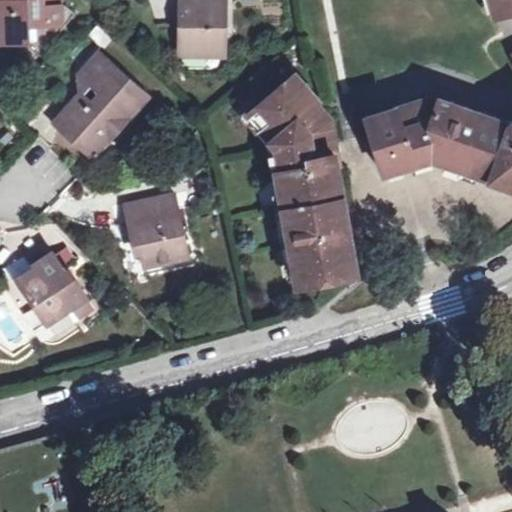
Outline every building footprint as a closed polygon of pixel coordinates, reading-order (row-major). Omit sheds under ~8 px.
[(0,0),(0,1),(2,1),(2,15),(0,16),(0,26),(2,29),(2,42),(25,42),(43,55),(78,12),(68,4),(62,4),(62,0),(0,0)] [(228,0),(191,0),(191,9),(185,9),(184,43),(199,43),(199,54),(227,55),(228,0)] [(511,0),(491,0),(496,17),(511,12),(511,0)] [(199,43),(184,43),(184,54),(199,54),(199,43)] [(71,106),(59,119),(76,134),(78,142),(92,154),(108,136),(107,119),(117,109),(125,116),(142,97),(107,67),(113,60),(99,48),(77,73),(99,92),(89,104),(71,106)] [(113,60),(107,67),(142,97),(148,90),(114,60),(113,60)] [(356,270),(349,227),(337,166),(333,145),(336,145),(332,121),(315,104),(319,101),(295,73),(248,113),(277,148),(281,169),(277,170),(297,281),(356,270)] [(511,122),(511,123),(433,96),(366,116),(384,173),(432,158),(511,185),(511,122)] [(107,119),(108,136),(125,116),(117,109),(107,119)] [(76,134),(59,119),(53,127),(74,146),(78,142),(76,134)] [(129,224),(135,223),(144,266),(190,257),(178,196),(125,207),(129,224)] [(36,266),(53,255),(45,244),(28,255),(36,266)] [(71,283),(53,255),(36,266),(39,271),(20,283),(28,295),(48,324),(54,334),(77,319),(70,309),(86,298),(75,281),(71,283)] [(39,271),(36,266),(14,281),(25,297),(28,295),(20,283),(39,271)] [(93,308),(86,298),(70,309),(77,319),(93,308)]
